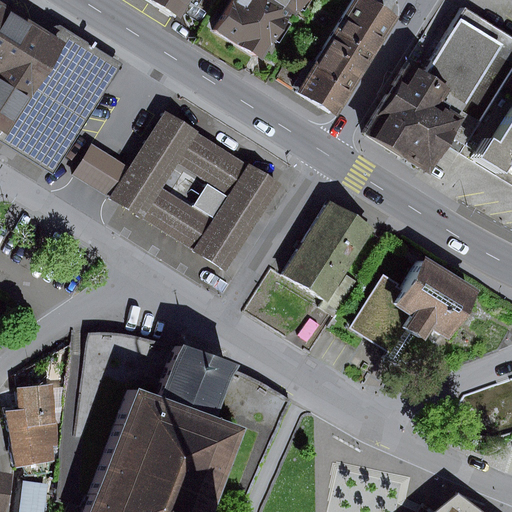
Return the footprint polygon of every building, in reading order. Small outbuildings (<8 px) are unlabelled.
[(56,36),(0,0),(0,131),(7,136),(38,89),(29,84),(26,82),(56,36)] [(146,0),(177,20),(189,0),(146,0)] [(231,0),(212,32),(268,66),(298,16),(303,18),(313,0),(231,0)] [(386,17),(358,0),(347,0),(289,95),(324,117),(386,17)] [(511,55),(511,42),(456,8),(414,77),(401,69),(358,139),(415,175),(435,142),(452,153),(511,55)] [(38,89),(7,136),(2,142),(50,174),(122,66),(66,28),(29,84),(38,89)] [(511,66),(458,156),(511,192),(511,66)] [(73,174),(225,272),(281,186),(164,111),(128,167),(93,144),(73,174)] [(371,237),(329,209),(282,280),(325,308),(371,237)] [(404,289),(385,277),(351,330),(385,351),(393,357),(407,335),(421,344),(430,329),(449,341),(477,296),(422,261),(404,289)] [(125,390),(81,510),(80,511),(200,511),(231,429),(207,420),(226,369),(201,360),(170,348),(151,399),(125,390)] [(22,413),(8,415),(16,468),(57,463),(55,448),(63,447),(55,387),(19,392),(22,413)] [(5,511),(12,473),(0,471),(0,511),(5,511)] [(462,511),(445,498),(427,511),(462,511)]
